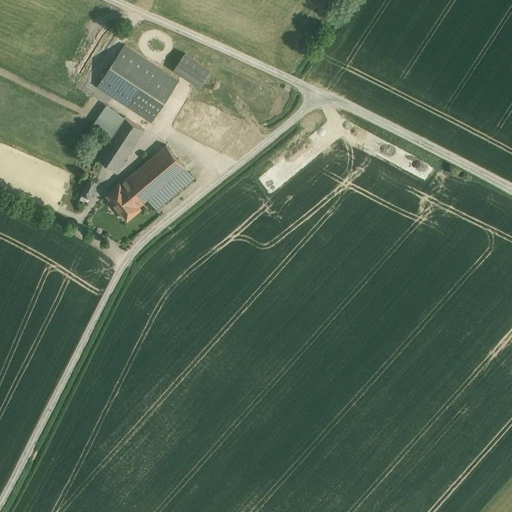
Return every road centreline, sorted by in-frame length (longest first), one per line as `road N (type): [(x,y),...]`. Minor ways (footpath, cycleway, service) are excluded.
road 1 (unclassified): [(0,506),(139,245),(319,92)]
road 2 (unclassified): [(110,0),(319,92)]
road 3 (unclassified): [(319,92),(511,191)]
